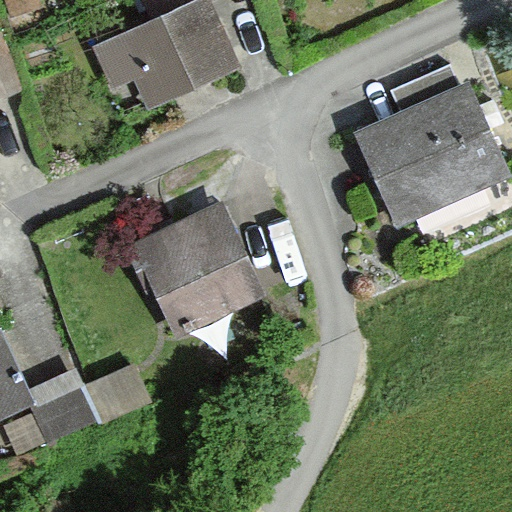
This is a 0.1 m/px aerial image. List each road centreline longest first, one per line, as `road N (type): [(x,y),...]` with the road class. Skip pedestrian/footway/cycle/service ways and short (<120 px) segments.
road 1 (residential): [(284,511),(335,403),(345,352),(337,301),(264,119)]
road 2 (residential): [(0,235),(264,119)]
road 3 (residential): [(264,119),(511,4)]
